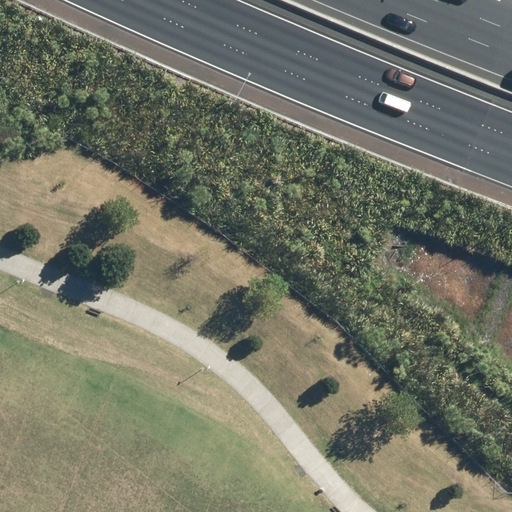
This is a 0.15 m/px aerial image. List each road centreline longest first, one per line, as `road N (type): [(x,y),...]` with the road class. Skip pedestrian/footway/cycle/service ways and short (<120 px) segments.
road 1 (motorway): [(511,137),(181,0)]
road 2 (motorway): [(379,0),(511,49)]
